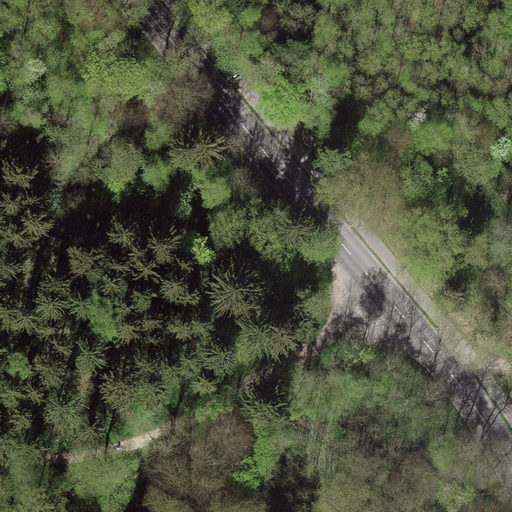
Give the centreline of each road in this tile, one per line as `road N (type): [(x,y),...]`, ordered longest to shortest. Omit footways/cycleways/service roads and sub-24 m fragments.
road 1 (tertiary): [(137,0),(456,380),(511,468)]
road 2 (track): [(0,458),(85,455),(139,442),(395,307)]
